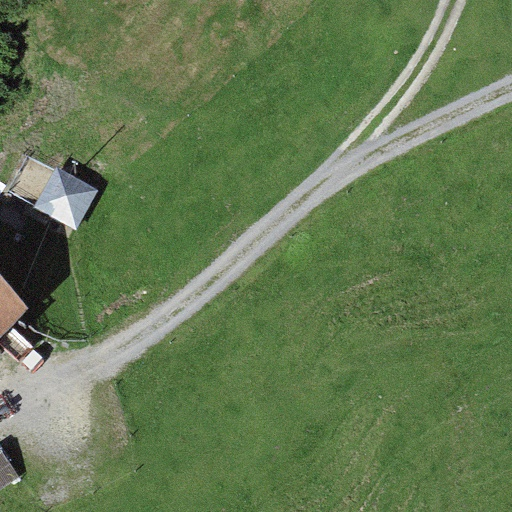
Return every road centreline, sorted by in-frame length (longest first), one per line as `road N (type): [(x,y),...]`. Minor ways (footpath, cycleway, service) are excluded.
road 1 (track): [(458,0),(420,100),(329,205),(163,351),(0,451)]
road 2 (track): [(329,205),(511,120)]
